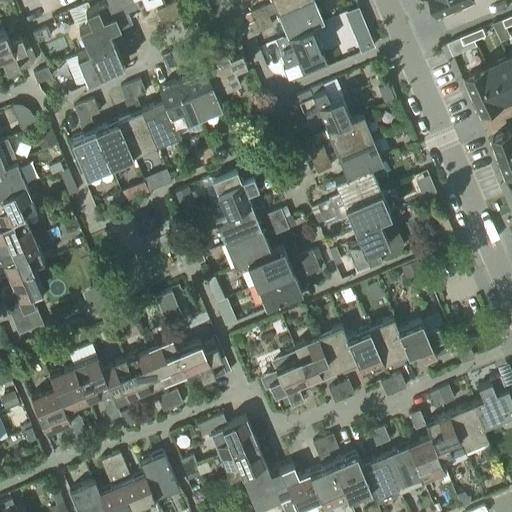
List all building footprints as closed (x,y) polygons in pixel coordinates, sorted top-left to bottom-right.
[(104,0),(97,3),(102,16),(114,11),(118,22),(131,17),(126,5),(137,1),(136,0),(104,0)] [(175,0),(165,4),(171,18),(181,14),(175,0)] [(272,0),(276,10),(300,0),(272,0)] [(314,0),(300,0),(276,10),(286,33),(311,23),(323,19),(314,0)] [(434,0),(439,11),(465,0),(434,0)] [(78,25),(88,48),(88,49),(112,39),(107,27),(118,22),(114,11),(102,16),(97,3),(85,8),(89,20),(78,25)] [(263,3),(249,9),(253,19),(267,13),(263,3)] [(165,4),(156,8),(161,22),(171,18),(165,4)] [(267,13),(253,19),(257,29),(271,23),(267,13)] [(511,14),(502,18),(505,26),(511,23),(511,14)] [(290,44),(279,49),(284,61),(282,62),(286,72),(300,66),(301,68),(325,58),(311,23),(286,33),(290,44)] [(46,25),(32,31),(36,41),(50,35),(46,25)] [(483,27),(471,31),(474,39),(486,34),(483,27)] [(0,30),(0,59),(1,59),(6,70),(19,65),(20,68),(29,64),(23,50),(26,49),(21,36),(9,40),(4,29),(0,30)] [(471,31),(460,36),(463,43),(474,39),(471,31)] [(216,61),(205,66),(215,90),(216,89),(239,80),(234,68),(246,63),(240,50),(238,51),(232,38),(223,42),(223,44),(211,49),(216,61)] [(88,48),(76,53),(86,77),(122,62),(112,39),(88,49),(88,48)] [(181,45),(170,49),(176,63),(186,59),(181,45)] [(170,49),(161,53),(167,67),(176,63),(170,49)] [(511,65),(508,56),(487,65),(503,101),(511,96),(511,65)] [(47,65),(33,71),(37,81),(51,75),(47,65)] [(487,65),(465,76),(482,111),(503,101),(487,65)] [(205,66),(182,75),(197,111),(221,101),(216,89),(215,90),(205,66)] [(182,75),(158,85),(162,97),(163,97),(173,121),(174,121),(197,111),(182,75)] [(139,76),(129,81),(135,95),(145,91),(139,76)] [(129,81),(119,85),(125,99),(135,95),(129,81)] [(388,83),(378,87),(384,101),(393,97),(388,83)] [(311,95),(298,101),(307,123),(321,117),(325,128),(350,118),(349,117),(340,94),(335,96),(328,99),(324,87),(310,93),(311,95)] [(93,96),(83,101),(89,115),(99,110),(93,96)] [(162,97),(140,106),(155,143),(179,133),(174,121),(173,121),(163,97),(162,97)] [(84,130),(70,136),(85,172),(109,162),(94,126),(89,115),(83,101),(73,105),(84,130)] [(140,106),(117,116),(132,153),(155,143),(140,106)] [(350,118),(325,128),(335,151),(372,136),(362,112),(349,117),(350,118)] [(117,116),(94,126),(109,162),(132,153),(117,116)] [(511,129),(493,136),(506,173),(511,170),(511,129)] [(41,136),(37,137),(41,147),(56,141),(52,131),(41,136)] [(335,151),(345,174),(345,175),(370,164),(370,165),(382,160),(372,136),(335,151)] [(0,167),(4,166),(4,165),(15,160),(6,137),(0,139),(0,167)] [(322,146),(308,152),(311,161),(325,155),(322,146)] [(325,155),(311,161),(315,171),(330,165),(325,155)] [(211,177),(226,212),(226,213),(251,203),(246,191),(257,186),(252,174),(254,173),(248,159),(235,165),(235,167),(211,177)] [(0,194),(25,184),(15,160),(4,165),(4,166),(0,167),(0,194)] [(59,160),(47,165),(50,173),(58,170),(62,168),(59,160)] [(345,174),(333,179),(343,203),(380,188),(370,165),(370,164),(345,175),(345,174)] [(187,183),(172,190),(176,200),(192,193),(187,183)] [(25,184),(0,194),(0,221),(24,212),(35,207),(25,184)] [(119,188),(101,196),(106,207),(124,199),(119,188)] [(343,203),(334,207),(338,217),(347,213),(353,226),(378,215),(378,216),(390,211),(380,188),(343,203)] [(330,197),(315,203),(320,213),(334,207),(330,197)] [(226,212),(214,217),(224,241),(260,226),(251,203),(226,213),(226,212)] [(279,206),(266,212),(270,221),(284,216),(279,206)] [(334,207),(320,213),(324,223),(338,217),(334,207)] [(357,236),(346,241),(351,254),(349,255),(353,265),(367,259),(368,261),(395,249),(397,249),(399,247),(400,245),(401,242),(401,241),(390,211),(378,216),(378,215),(353,226),(357,236)] [(0,249),(33,235),(24,212),(0,221),(0,249)] [(284,216),(270,221),(274,231),(288,225),(284,216)] [(260,226),(224,241),(234,264),(245,260),(245,259),(270,249),(270,248),(260,226)] [(33,235),(0,249),(0,256),(7,273),(31,263),(32,264),(43,259),(33,235)] [(270,249),(245,259),(245,260),(255,282),(291,267),(281,243),(270,248),(270,249)] [(317,245),(297,253),(301,263),(321,254),(317,245)] [(321,254),(301,263),(305,273),(324,265),(320,255),(321,255),(321,254)] [(416,258),(401,264),(406,276),(421,270),(416,258)] [(12,284),(0,289),(5,302),(3,303),(7,313),(9,312),(18,332),(33,325),(26,307),(35,304),(30,292),(41,287),(32,264),(31,263),(7,273),(12,284)] [(291,267),(255,282),(265,306),(301,291),(291,267)] [(171,290),(155,296),(165,320),(181,313),(171,290)] [(392,314),(368,325),(383,361),(406,352),(396,327),(396,326),(392,314)] [(396,326),(396,327),(406,352),(417,347),(422,358),(435,353),(435,355),(445,351),(439,337),(442,336),(436,323),(424,328),(419,316),(396,326)] [(172,335),(193,334),(192,318),(171,319),(172,335)] [(340,322),(317,332),(332,369),(354,359),(355,359),(344,335),(345,334),(340,322)] [(345,334),(344,335),(355,359),(354,359),(359,371),(383,361),(368,325),(345,334)] [(317,332),(293,342),(295,349),(296,348),(309,378),(332,369),(317,332)] [(171,335),(147,345),(162,381),(186,371),(176,347),(171,335)] [(465,335),(453,340),(461,359),(473,354),(465,335)] [(176,347),(186,371),(197,367),(201,379),(214,374),(215,375),(225,371),(219,357),(221,356),(216,344),(204,349),(199,337),(176,347)] [(147,345),(124,354),(139,391),(162,381),(147,345)] [(277,368),(262,374),(265,382),(268,381),(273,393),(276,392),(281,406),(291,402),(291,400),(303,395),(298,383),(309,378),(296,348),(295,349),(273,358),(275,363),(277,368)] [(96,352),(72,362),(88,398),(110,389),(111,389),(101,364),(96,352)] [(101,364),(111,389),(110,389),(114,399),(115,401),(139,391),(124,354),(101,364)] [(72,362),(49,372),(53,384),(54,384),(64,408),(65,408),(88,398),(72,362)] [(399,372),(389,376),(395,389),(405,385),(399,372)] [(482,396),(471,401),(480,425),(481,424),(511,411),(511,399),(506,386),(504,387),(498,373),(488,377),(489,379),(477,384),(482,396)] [(389,376),(380,380),(385,394),(395,389),(389,376)] [(347,379),(338,382),(344,396),(353,393),(347,379)] [(338,382),(328,386),(334,400),(344,396),(338,382)] [(448,382),(438,387),(444,401),(454,397),(448,382)] [(53,384),(30,394),(45,430),(70,420),(69,418),(65,408),(64,408),(54,384),(53,384)] [(176,387),(166,391),(172,405),(182,401),(176,387)] [(438,387),(428,391),(434,405),(444,401),(438,387)] [(13,390),(2,394),(7,406),(18,402),(13,390)] [(166,391),(156,395),(162,409),(172,405),(166,391)] [(114,399),(104,403),(110,417),(120,413),(119,410),(115,401),(114,399)] [(471,401),(448,410),(463,447),(487,437),(481,424),(480,425),(471,401)] [(128,406),(119,410),(120,413),(124,424),(134,421),(128,406)] [(419,409),(409,413),(415,427),(425,423),(424,420),(419,409)] [(424,420),(425,423),(429,432),(440,457),(440,456),(463,447),(448,410),(424,420)] [(224,413),(199,423),(204,435),(210,432),(219,453),(255,438),(245,414),(227,421),(224,413)] [(79,414),(69,418),(70,420),(74,429),(75,432),(85,428),(79,414)] [(383,424),(373,428),(379,442),(388,438),(383,424)] [(31,426),(23,429),(28,440),(36,437),(31,426)] [(373,428),(363,432),(369,446),(379,442),(373,428)] [(74,429),(64,433),(70,447),(80,443),(75,432),(74,429)] [(332,431),(322,435),(328,449),(338,445),(332,431)] [(429,432),(406,442),(421,478),(445,468),(440,456),(440,457),(429,432)] [(323,463),(308,469),(319,494),(318,494),(323,506),(346,496),(332,459),(328,449),(322,435),(312,439),(318,453),(319,453),(323,463)] [(255,438),(219,453),(229,477),(240,472),(240,471),(265,461),(255,438)] [(406,442),(383,451),(398,488),(421,478),(406,442)] [(163,448),(138,459),(143,470),(144,470),(154,494),(155,494),(178,484),(163,448)] [(355,449),(332,459),(346,496),(369,486),(370,486),(359,461),(360,461),(355,449)] [(120,450),(110,454),(116,468),(125,464),(120,450)] [(360,461),(359,461),(370,486),(369,486),(374,497),(398,488),(383,451),(360,461)] [(192,452),(178,458),(182,468),(196,462),(192,452)] [(110,454),(100,458),(106,472),(116,468),(110,454)] [(265,461),(240,471),(240,472),(250,495),(262,490),(267,502),(278,497),(274,485),(285,480),(280,467),(269,472),(265,461)] [(196,462),(182,468),(186,478),(201,472),(196,462)] [(285,480),(274,485),(278,497),(290,492),(295,504),(318,494),(319,494),(308,469),(297,473),(292,462),(280,467),(285,480)] [(143,470),(121,480),(134,511),(144,511),(160,506),(155,494),(154,494),(144,470),(143,470)] [(93,477),(69,487),(79,511),(107,511),(98,489),(93,477)] [(98,489),(107,511),(134,511),(121,480),(98,489)] [(463,490),(455,493),(460,505),(468,501),(469,495),(465,494),(463,490)] [(0,511),(11,511),(16,509),(10,496),(0,500),(0,511)] [(55,503),(48,506),(50,511),(67,511),(63,500),(55,503)]
